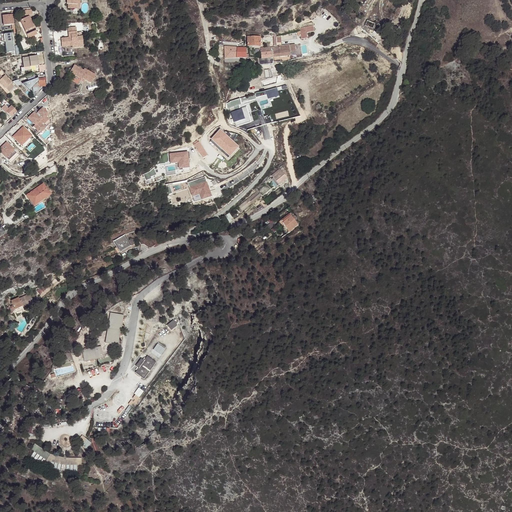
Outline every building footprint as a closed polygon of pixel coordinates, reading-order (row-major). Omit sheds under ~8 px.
[(69,0),(69,5),(68,9),(74,9),(74,5),(78,6),(78,0),(80,1),(80,0),(69,0)] [(33,33),(36,32),(29,16),(21,20),(29,39),(35,37),(33,33)] [(76,28),(68,28),(69,33),(71,33),(71,38),(69,38),(61,39),(62,47),(72,46),(78,46),(78,44),(83,43),(82,32),(77,33),(76,28)] [(0,40),(7,43),(8,52),(14,51),(12,33),(0,34),(0,40)] [(289,45),(279,46),(280,57),(290,56),(290,52),(289,47),(289,45)] [(277,46),(273,47),(272,47),(272,52),(273,58),(280,57),(279,46),(277,46)] [(232,57),(246,58),(245,49),(244,49),(244,47),(232,47),(232,57)] [(262,59),(258,59),(259,64),(273,62),(273,58),(272,52),(261,54),(262,59)] [(27,59),(27,57),(24,58),(25,62),(25,67),(24,67),(24,70),(32,68),(32,66),(40,65),(39,56),(38,56),(38,57),(38,59),(36,60),(36,61),(28,63),(27,59)] [(86,72),(83,70),(74,65),(70,72),(81,79),(82,78),(91,84),(95,76),(87,70),(86,72)] [(2,77),(0,79),(0,83),(5,89),(5,88),(9,92),(14,87),(11,83),(12,82),(6,76),(5,77),(5,76),(3,78),(2,77)] [(29,90),(35,85),(38,81),(38,78),(23,84),(29,90)] [(241,104),(239,98),(231,101),(233,106),(241,104)] [(17,111),(12,106),(9,109),(9,110),(7,112),(11,117),(17,111)] [(34,113),(28,118),(35,126),(34,127),(40,134),(49,126),(48,118),(46,117),(47,116),(47,113),(43,109),(36,115),(34,113)] [(241,109),(231,113),(234,123),(240,121),(244,119),(241,109)] [(208,135),(212,141),(224,131),(220,126),(208,135)] [(23,127),(12,137),(21,146),(32,136),(23,127)] [(32,136),(21,146),(23,149),(34,139),(32,136)] [(0,148),(0,152),(11,163),(20,155),(7,142),(0,148)] [(189,168),(188,152),(170,154),(170,163),(178,163),(179,170),(183,170),(183,169),(189,168)] [(287,179),(283,174),(280,169),(272,175),(273,177),(279,185),(287,179)] [(195,195),(200,194),(202,200),(211,197),(207,182),(192,187),(195,195)] [(43,184),(26,195),(34,206),(51,194),(43,184)] [(257,190),(238,206),(242,210),(261,195),(257,190)] [(288,232),(291,230),(296,224),(288,214),(280,221),(285,228),(284,229),(286,231),(287,230),(288,232)] [(120,254),(131,247),(125,236),(113,243),(120,254)] [(23,305),(23,306),(28,304),(30,306),(35,304),(30,293),(19,298),(19,297),(12,300),(15,308),(23,305)] [(104,343),(111,344),(115,343),(118,343),(119,336),(119,334),(120,331),(120,328),(121,321),(122,319),(122,316),(109,314),(104,343)] [(172,321),(166,325),(170,330),(175,326),(172,321)] [(81,351),(82,356),(85,354),(92,351),(97,349),(100,348),(100,347),(85,350),(83,351),(81,351)] [(85,354),(82,356),(83,362),(89,361),(93,360),(102,358),(100,348),(97,349),(92,351),(85,354)] [(143,361),(143,360),(142,362),(138,371),(137,375),(142,379),(154,362),(146,356),(143,361)] [(142,362),(143,360),(140,359),(134,366),(137,368),(134,373),(137,375),(138,371),(142,362)] [(140,389),(128,403),(132,407),(144,392),(140,389)] [(61,465),(81,466),(82,458),(68,458),(64,456),(64,457),(57,457),(34,445),(31,452),(51,462),(54,463),(54,469),(57,470),(58,470),(61,465)]
